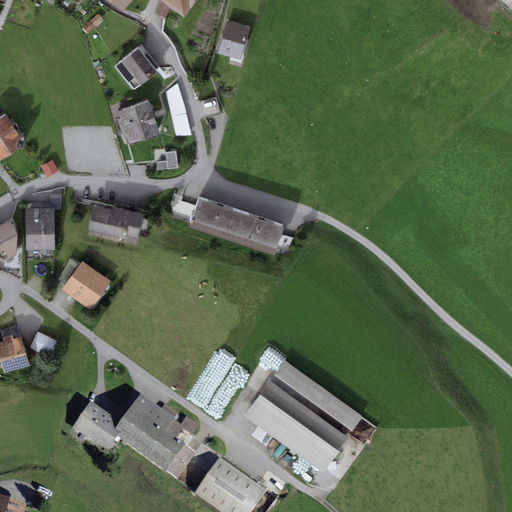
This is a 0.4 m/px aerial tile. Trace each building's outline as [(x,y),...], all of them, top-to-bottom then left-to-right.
[(109,0),(123,11),(132,0),(109,0)] [(196,0),(160,0),(160,1),(155,13),(165,19),(171,8),(184,17),(196,0)] [(103,20),(98,14),(90,21),(96,27),(103,20)] [(96,27),(90,21),(82,29),(87,34),(96,27)] [(250,28),(227,21),(218,53),(241,60),(250,28)] [(144,55),(138,48),(116,67),(135,89),(157,71),(156,70),(159,67),(147,53),(144,55)] [(171,117),(176,136),(191,136),(187,113),(178,84),(166,92),(171,117)] [(148,101),(117,111),(129,145),(160,134),(148,101)] [(204,120),(219,118),(217,102),(201,104),(204,120)] [(0,161),(25,144),(5,114),(0,117),(0,161)] [(158,170),(178,167),(177,152),(166,153),(167,161),(157,162),(158,170)] [(52,160),(41,166),(46,177),(57,171),(52,160)] [(49,208),(26,209),(27,250),(55,250),(54,210),(62,210),(62,194),(49,194),(49,208)] [(200,198),(191,225),(275,253),(284,225),(200,198)] [(113,211),(93,206),(88,230),(125,239),(126,236),(137,238),(143,215),(114,208),(113,211)] [(10,220),(0,225),(0,263),(3,262),(15,255),(26,250),(17,234),(10,220)] [(110,281),(82,261),(61,290),(89,310),(110,281)] [(59,342),(37,333),(31,348),(52,357),(59,342)] [(4,342),(0,342),(0,359),(4,374),(30,366),(21,337),(14,339),(12,335),(2,338),(4,342)] [(362,416),(284,361),(275,374),(352,429),(362,416)] [(269,382),(245,415),(324,472),(348,438),(269,382)] [(113,439),(117,442),(178,483),(196,457),(175,443),(184,429),(140,399),(121,427),(113,439)] [(113,439),(121,427),(92,406),(74,431),(108,455),(117,442),(113,439)] [(353,438),(368,447),(376,432),(361,423),(353,438)] [(255,511),(267,495),(219,461),(193,498),(212,511),(255,511)] [(23,511),(27,504),(0,494),(0,511),(23,511)]
